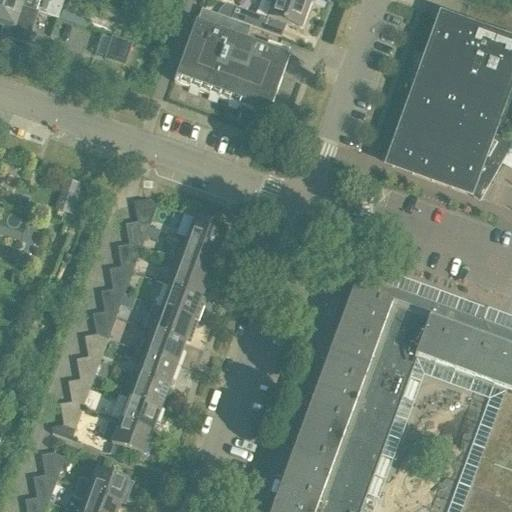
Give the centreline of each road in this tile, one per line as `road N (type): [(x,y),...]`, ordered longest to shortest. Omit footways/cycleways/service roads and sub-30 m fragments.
road 1 (residential): [(307,202),(198,511)]
road 2 (residential): [(0,94),(307,202)]
road 3 (residential): [(381,0),(307,202)]
road 4 (residential): [(307,202),(387,220),(511,267)]
